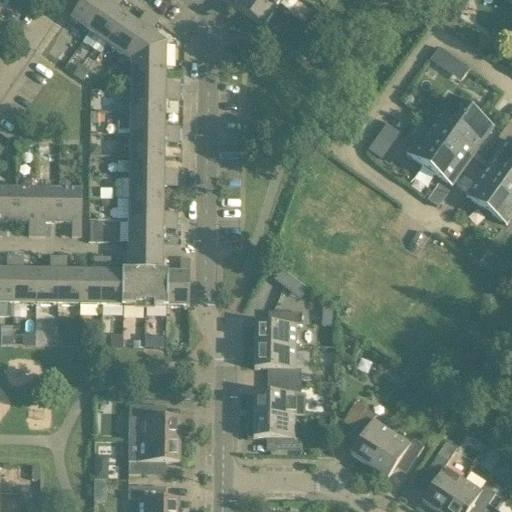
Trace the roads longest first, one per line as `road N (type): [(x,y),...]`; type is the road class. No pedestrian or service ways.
road 1 (residential): [(221,482),(224,360),(205,301),(208,17),(196,0)]
road 2 (unknown): [(511,87),(445,40),(422,48),(354,140),(361,160),(418,206)]
road 3 (residential): [(369,511),(318,483),(221,482)]
